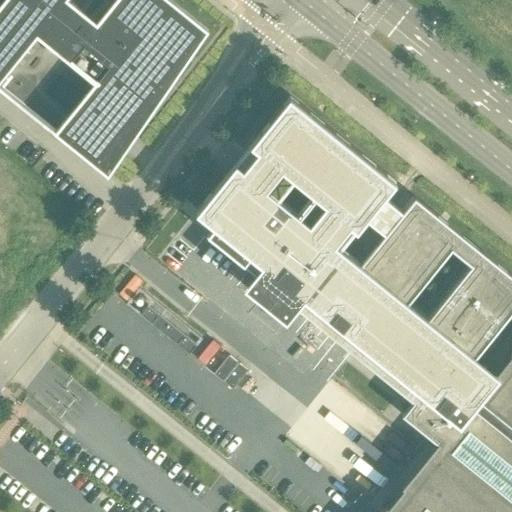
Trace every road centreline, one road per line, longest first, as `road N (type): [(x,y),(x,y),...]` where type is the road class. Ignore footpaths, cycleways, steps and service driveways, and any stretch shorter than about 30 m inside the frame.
road 1 (unclassified): [(297,1),(0,378)]
road 2 (secondary): [(297,1),(511,175)]
road 3 (secondary): [(511,108),(377,0)]
